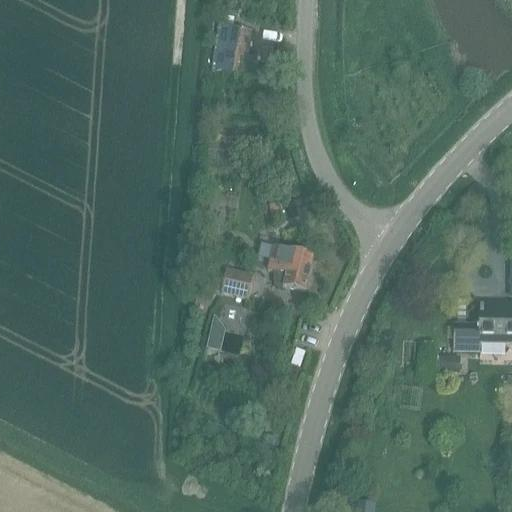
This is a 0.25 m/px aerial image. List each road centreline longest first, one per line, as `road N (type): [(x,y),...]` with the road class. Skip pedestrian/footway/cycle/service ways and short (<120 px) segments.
road 1 (secondary): [(300,511),(320,421),(389,244)]
road 2 (unclassified): [(389,244),(316,160),(306,88),(312,0)]
road 3 (secondary): [(389,244),(511,107)]
